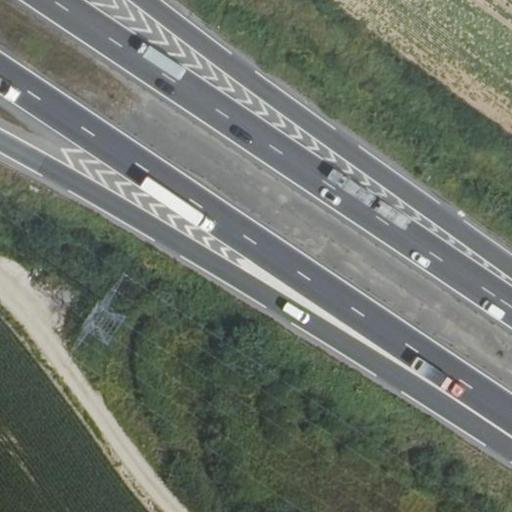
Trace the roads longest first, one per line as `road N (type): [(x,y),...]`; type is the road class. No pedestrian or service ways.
road 1 (motorway): [(0,73),(511,415)]
road 2 (motorway): [(0,141),(511,450)]
road 3 (motorway): [(511,308),(50,0)]
road 4 (motorway): [(511,268),(141,0)]
road 5 (track): [(0,282),(181,511)]
